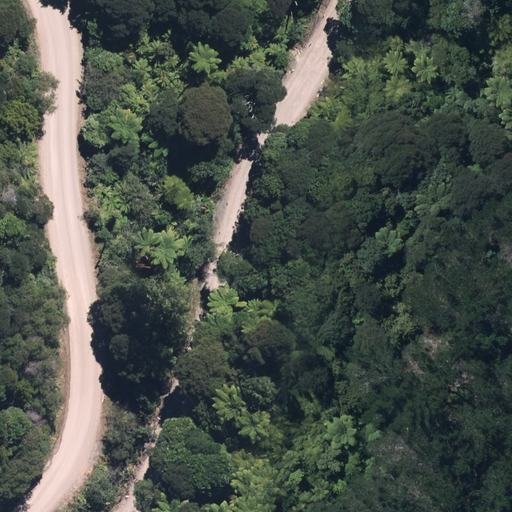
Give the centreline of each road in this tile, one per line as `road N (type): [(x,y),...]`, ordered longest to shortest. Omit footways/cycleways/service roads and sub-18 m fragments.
road 1 (unclassified): [(117,511),(179,417),(290,0)]
road 2 (unclassified): [(16,511),(53,461),(86,392),(44,295),(0,42)]
